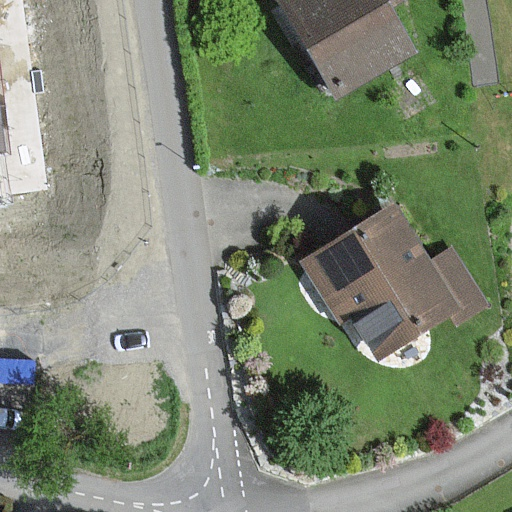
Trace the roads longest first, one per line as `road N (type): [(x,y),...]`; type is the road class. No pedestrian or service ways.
road 1 (residential): [(152,0),(209,388),(218,511)]
road 2 (residential): [(282,511),(408,487),(511,440)]
road 3 (residential): [(0,475),(186,511)]
